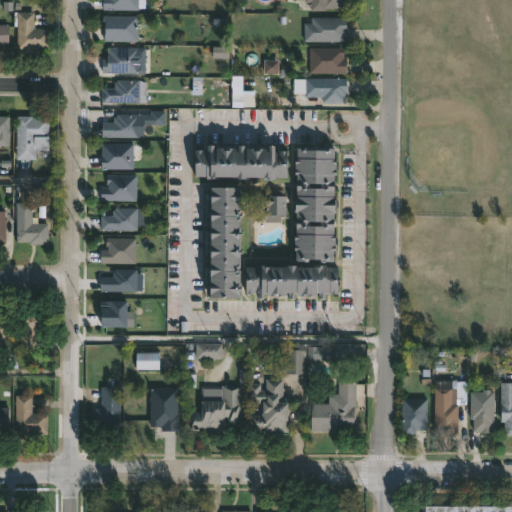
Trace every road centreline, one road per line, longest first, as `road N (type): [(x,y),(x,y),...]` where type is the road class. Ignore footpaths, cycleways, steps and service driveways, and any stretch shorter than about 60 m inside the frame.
road 1 (residential): [(387,471),(393,0)]
road 2 (residential): [(69,471),(72,0)]
road 3 (tertiary): [(69,471),(387,471)]
road 4 (tertiary): [(387,471),(511,473)]
